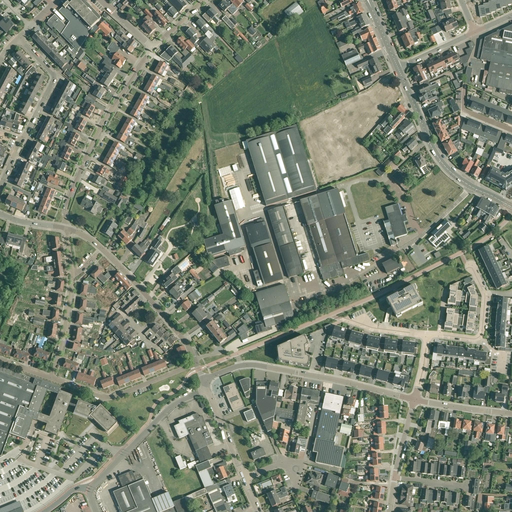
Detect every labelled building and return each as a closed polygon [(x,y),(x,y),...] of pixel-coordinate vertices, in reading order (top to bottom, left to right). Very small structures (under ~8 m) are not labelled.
[(78,51),(80,48),(82,45),(83,44),(89,34),(93,29),(92,28),(99,21),(101,17),(84,0),(70,0),(59,11),(69,22),(66,27),(55,15),(48,21),(78,51)] [(168,0),(180,12),(187,5),(181,0),(168,0)] [(233,4),(237,9),(240,6),(239,5),(243,2),(240,0),(230,0),(231,0),(230,1),(233,4)] [(324,9),(328,7),(324,0),(321,0),(318,3),(322,11),(324,9)] [(396,3),(388,5),(390,11),(398,8),(397,7),(402,5),(402,4),(406,2),(405,0),(403,0),(401,1),(396,3)] [(499,0),(493,0),(494,1),(496,10),(501,9),(501,8),(499,0)] [(238,10),(237,9),(233,4),(230,6),(228,3),(227,5),(224,1),(223,2),(222,1),(219,5),(219,6),(224,12),(227,9),(232,15),(238,10)] [(168,12),(173,18),(174,18),(175,18),(176,16),(176,15),(178,13),(168,2),(166,4),(170,8),(171,9),(168,12)] [(352,5),(352,6),(353,8),(344,12),(344,13),(345,15),(349,13),(362,7),(359,2),(352,5)] [(303,12),(296,3),(284,12),(292,21),(303,12)] [(450,3),(441,5),(442,8),(440,9),(440,11),(434,12),(436,16),(438,14),(445,13),(452,11),(450,3)] [(364,12),(362,7),(349,13),(345,15),(346,17),(355,13),(356,15),(364,12)] [(396,24),(403,21),(401,17),(408,15),(405,8),(401,10),(402,13),(400,14),(392,17),(396,24)] [(212,20),(216,24),(220,21),(216,16),(217,14),(212,9),(203,17),(208,23),(212,20)] [(150,19),(153,16),(147,10),(144,12),(148,16),(150,19)] [(155,20),(158,23),(161,26),(162,25),(164,27),(168,23),(163,17),(163,18),(160,16),(161,15),(158,11),(155,14),(154,13),(153,14),(157,18),(155,20)] [(359,23),(367,20),(365,14),(356,18),(355,19),(355,20),(349,23),(351,27),(359,23)] [(438,14),(436,16),(440,26),(443,24),(446,32),(452,30),(448,21),(443,24),(438,14)] [(150,19),(148,16),(143,21),(145,23),(153,32),(156,29),(153,26),(156,24),(150,19)] [(2,21),(0,19),(0,26),(2,29),(10,22),(6,18),(2,21)] [(448,21),(452,30),(458,27),(454,19),(451,20),(450,18),(448,20),(448,21)] [(201,19),(196,24),(205,34),(205,35),(207,38),(210,40),(213,36),(209,31),(205,27),(206,25),(201,19)] [(367,20),(359,23),(360,26),(354,29),(355,30),(351,32),(352,33),(348,34),(349,37),(353,36),(359,33),(361,31),(360,29),(361,29),(369,25),(367,20)] [(235,26),(230,22),(230,21),(226,24),(232,30),(235,27),(235,26)] [(404,25),(403,21),(396,24),(399,32),(406,29),(406,28),(408,27),(409,30),(414,28),(411,22),(404,25)] [(10,22),(2,29),(6,33),(14,26),(10,22)] [(107,36),(112,31),(103,23),(99,27),(107,36)] [(153,32),(145,23),(141,27),(145,31),(146,31),(150,35),(153,32)] [(511,25),(492,35),(492,38),(490,37),(488,49),(493,50),(511,53),(511,25)] [(257,32),(252,27),(248,30),(253,36),(257,32)] [(439,33),(436,27),(431,30),(433,35),(439,33)] [(197,35),(197,34),(191,28),(186,33),(191,39),(190,40),(190,41),(197,48),(199,46),(196,43),(199,40),(196,36),(197,35)] [(361,31),(359,33),(360,37),(359,40),(365,42),(366,39),(367,39),(367,38),(374,35),(371,28),(364,31),(364,32),(363,32),(362,31),(361,31)] [(404,43),(411,40),(410,37),(411,37),(412,35),(417,32),(415,29),(408,32),(409,34),(401,37),(404,43)] [(123,41),(134,49),(137,45),(119,31),(118,32),(117,33),(119,36),(122,40),(123,41)] [(37,43),(42,37),(38,33),(33,38),(37,43)] [(367,38),(367,39),(369,43),(365,45),(366,48),(377,42),(374,35),(367,38)] [(492,38),(492,35),(480,40),(477,58),(480,59),(480,60),(490,62),(493,50),(488,49),(490,37),(492,38)] [(122,40),(119,36),(117,40),(120,42),(122,43),(120,45),(125,49),(124,49),(131,54),(134,49),(123,41),(122,40)] [(42,37),(37,43),(41,47),(46,42),(42,37)] [(176,42),(182,48),(184,51),(187,48),(190,52),(195,47),(189,41),(186,43),(185,41),(186,40),(183,37),(182,38),(176,42)] [(207,38),(201,43),(203,46),(207,49),(207,48),(211,52),(214,48),(216,51),(218,50),(218,49),(216,47),(216,46),(212,42),(212,43),(212,42),(210,40),(207,38)] [(339,49),(349,44),(347,39),(336,44),(339,49)] [(414,45),(411,40),(404,43),(406,48),(414,45)] [(113,59),(123,65),(126,61),(122,58),(123,57),(118,54),(118,55),(116,54),(120,49),(115,45),(116,44),(113,41),(108,49),(111,51),(110,53),(113,56),(114,55),(115,56),(113,59)] [(46,42),(41,47),(45,51),(52,44),(53,44),(51,42),(49,44),(46,42)] [(377,42),(366,48),(369,55),(381,49),(377,42)] [(52,44),(45,51),(50,56),(55,50),(57,49),(52,44)] [(190,63),(185,57),(182,61),(176,55),(178,53),(172,47),(166,52),(161,57),(168,62),(172,59),(178,65),(180,63),(184,68),(190,63)] [(55,50),(50,56),(54,60),(59,55),(55,50)] [(343,59),(343,60),(345,65),(346,65),(359,59),(357,54),(357,53),(355,50),(342,56),(341,56),(343,59)] [(511,53),(493,50),(490,62),(488,72),(484,71),(482,83),(486,84),(485,86),(500,89),(499,93),(511,95),(511,53)] [(92,54),(99,59),(101,57),(95,51),(92,54)] [(461,59),(460,58),(458,54),(456,55),(455,53),(452,54),(451,51),(449,52),(455,65),(459,63),(461,64),(462,64),(463,63),(461,59)] [(17,61),(23,56),(19,52),(13,57),(17,61)] [(448,56),(445,57),(449,66),(452,64),(453,66),(455,65),(449,52),(446,53),(448,56)] [(185,57),(190,63),(191,63),(195,60),(189,53),(185,57)] [(237,57),(241,62),(243,60),(238,55),(236,53),(235,55),(236,57),(237,57)] [(59,55),(54,60),(58,64),(63,59),(66,57),(64,55),(62,57),(59,55)] [(123,65),(113,59),(112,61),(106,57),(107,56),(105,55),(103,58),(110,64),(115,68),(117,66),(120,68),(122,65),(122,66),(123,65)] [(23,56),(17,61),(21,66),(27,60),(23,56)] [(442,56),(440,57),(446,70),(447,69),(446,67),(449,66),(445,57),(443,58),(442,56)] [(446,70),(440,57),(437,58),(438,60),(436,62),(440,70),(443,68),(444,70),(446,70)] [(68,63),(63,59),(58,64),(62,69),(68,63)] [(368,69),(379,65),(377,59),(369,62),(368,59),(357,65),(358,69),(364,67),(364,68),(367,67),(368,69)] [(27,60),(21,66),(22,66),(16,71),(19,74),(22,77),(23,75),(20,71),(23,68),(26,70),(31,65),(27,60)] [(440,70),(436,62),(434,63),(433,60),(430,61),(436,74),(438,73),(437,71),(440,70)] [(436,74),(430,61),(428,62),(429,65),(427,66),(431,74),(434,73),(435,75),(436,74)] [(157,67),(164,71),(167,66),(160,62),(157,67)] [(379,65),(368,69),(368,70),(369,72),(370,71),(372,76),(375,75),(382,71),(379,65)] [(415,74),(427,68),(426,66),(422,68),(421,65),(413,69),(414,71),(413,72),(414,74),(415,74)] [(34,80),(41,84),(44,78),(37,75),(35,71),(36,70),(32,66),(27,71),(31,75),(33,72),(36,77),(34,80)] [(108,67),(105,72),(107,73),(114,78),(117,73),(108,67)] [(164,71),(157,67),(155,72),(162,76),(164,71)] [(469,84),(472,69),(467,67),(464,82),(469,84)] [(7,68),(4,74),(11,77),(14,72),(7,68)] [(415,74),(416,76),(413,77),(415,80),(425,75),(424,72),(428,70),(427,68),(415,74)] [(107,73),(104,79),(111,83),(114,78),(107,73)] [(11,77),(4,74),(1,79),(8,82),(11,77)] [(428,74),(425,75),(415,80),(416,82),(418,81),(419,83),(423,82),(424,83),(428,81),(428,79),(426,76),(428,75),(428,74)] [(96,91),(103,95),(106,91),(99,86),(96,85),(94,83),(95,81),(87,75),(85,79),(93,85),(92,86),(94,87),(96,88),(94,90),(96,91)] [(153,76),(150,81),(157,85),(160,80),(153,76)] [(372,81),(370,77),(362,80),(364,85),(372,81)] [(1,79),(0,81),(0,84),(5,88),(8,82),(1,79)] [(111,83),(104,79),(102,81),(100,79),(98,81),(108,88),(111,83)] [(41,84),(34,80),(32,85),(38,89),(41,84)] [(150,81),(147,86),(154,90),(157,85),(150,81)] [(67,82),(64,87),(71,91),(73,85),(67,82)] [(421,96),(426,94),(440,87),(438,83),(432,86),(431,83),(427,85),(418,89),(419,90),(418,91),(419,93),(420,93),(421,94),(421,96)] [(32,85),(29,91),(35,94),(38,89),(32,85)] [(154,90),(147,86),(144,91),(151,95),(154,90)] [(64,87),(61,92),(68,96),(71,91),(64,87)] [(35,94),(29,91),(26,96),(33,100),(35,94)] [(103,95),(96,91),(95,93),(92,92),(91,93),(90,93),(88,96),(94,100),(96,98),(100,100),(103,95)] [(70,97),(68,96),(61,92),(58,98),(65,101),(67,102),(70,97)] [(94,100),(88,96),(84,94),(82,98),(84,99),(82,102),(86,104),(85,105),(88,107),(86,110),(92,113),(95,108),(89,104),(90,102),(92,104),(94,100)] [(146,103),(148,101),(149,98),(142,94),(139,100),(146,104),(146,103)] [(426,94),(421,96),(418,97),(419,97),(418,98),(419,98),(418,99),(419,101),(420,101),(421,101),(422,102),(422,104),(429,101),(429,102),(437,99),(435,95),(428,98),(426,94)] [(33,100),(26,96),(23,95),(21,100),(23,102),(23,101),(30,105),(33,100)] [(478,106),(480,99),(471,96),(469,103),(467,107),(473,109),(476,110),(478,106)] [(65,101),(58,98),(55,103),(62,107),(65,101)] [(476,110),(479,111),(485,114),(489,103),(480,99),(478,106),(476,110)] [(146,104),(139,100),(136,105),(143,109),(146,104)] [(23,102),(20,107),(27,110),(30,105),(23,101),(23,102)] [(431,110),(427,112),(429,115),(428,115),(429,119),(430,118),(431,119),(436,117),(436,118),(440,116),(439,115),(440,115),(437,109),(443,106),(441,102),(430,107),(431,110)] [(62,107),(55,103),(55,104),(54,103),(52,106),(54,106),(53,108),(59,112),(62,107)] [(485,114),(491,116),(494,117),(495,114),(498,107),(489,103),(485,114)] [(27,110),(20,107),(17,105),(15,107),(19,109),(17,112),(24,116),(27,110)] [(136,105),(133,110),(140,114),(143,109),(136,105)] [(399,114),(404,118),(409,112),(402,105),(396,111),(399,114)] [(494,118),(497,119),(503,121),(507,110),(498,107),(495,114),(494,117),(494,118)] [(59,112),(53,108),(52,109),(51,108),(50,111),(51,111),(50,114),(56,117),(59,112)] [(79,111),(78,114),(81,116),(82,114),(83,115),(89,118),(92,113),(86,110),(84,113),(79,111)] [(140,114),(133,110),(130,115),(137,119),(140,114)] [(511,112),(507,110),(503,121),(509,124),(511,125),(511,124),(511,112)] [(16,113),(13,122),(11,129),(17,131),(19,123),(17,123),(19,115),(16,113)] [(81,116),(78,114),(76,117),(80,120),(78,124),(84,127),(87,122),(80,118),(81,116)] [(404,118),(399,114),(393,120),(394,121),(389,126),(389,125),(386,128),(384,131),(388,136),(390,134),(396,127),(404,118)] [(392,118),(388,115),(380,124),(384,128),(392,118)] [(48,117),(45,123),(52,126),(55,121),(48,117)] [(125,124),(132,128),(135,123),(128,119),(125,124)] [(474,122),(465,119),(461,129),(470,133),(474,122)] [(400,135),(411,124),(408,121),(401,126),(403,129),(399,133),(396,136),(397,138),(400,135)] [(443,126),(448,123),(447,121),(441,124),(440,121),(433,125),(433,126),(433,128),(434,128),(435,130),(443,126)] [(479,137),(483,126),(474,122),(470,133),(479,137)] [(52,126),(45,123),(42,128),(49,132),(52,126)] [(84,127),(78,124),(76,128),(71,125),(69,128),(74,130),(74,129),(75,129),(82,132),(84,127)] [(132,128),(125,124),(122,129),(129,133),(132,128)] [(415,128),(411,124),(400,135),(397,138),(398,138),(401,136),(403,138),(407,134),(409,136),(412,133),(412,134),(414,132),(413,130),(415,128)] [(317,191),(296,126),(246,141),(266,207),(317,191)] [(446,132),(443,126),(435,130),(439,137),(452,131),(451,129),(446,132)] [(492,130),(483,126),(479,137),(488,140),(492,130)] [(74,130),(69,128),(68,127),(66,131),(73,134),(71,138),(77,141),(80,136),(73,133),(72,133),(74,130)] [(42,128),(39,133),(46,137),(49,132),(42,128)] [(122,129),(119,134),(127,138),(129,139),(134,142),(135,141),(130,138),(131,137),(128,135),(129,133),(122,129)] [(497,144),(501,133),(492,130),(488,140),(497,144)] [(453,134),(452,131),(439,137),(442,142),(449,138),(448,136),(453,134)] [(49,138),(46,137),(39,133),(37,139),(43,142),(45,140),(47,142),(49,138)] [(127,138),(119,134),(117,139),(124,143),(127,138)] [(390,134),(388,136),(384,140),(384,141),(384,140),(386,142),(392,136),(390,134)] [(501,138),(497,148),(499,149),(501,150),(502,151),(506,143),(511,145),(511,137),(507,135),(505,140),(501,138)] [(410,139),(408,136),(404,139),(404,140),(400,143),(402,145),(410,139)] [(61,139),(60,142),(67,145),(68,143),(75,147),(77,141),(71,138),(69,142),(64,140),(64,141),(61,139)] [(411,151),(418,145),(412,139),(401,149),(404,152),(409,148),(411,151)] [(452,143),(450,140),(443,144),(445,148),(446,150),(458,143),(460,142),(460,140),(458,140),(456,141),(452,143)] [(34,142),(32,148),(38,151),(41,146),(34,142)] [(67,145),(60,142),(59,142),(57,145),(61,147),(61,148),(65,150),(64,153),(70,156),(73,150),(66,147),(67,145)] [(115,142),(112,147),(119,151),(127,156),(128,154),(123,151),(123,150),(121,149),(122,146),(115,142)] [(449,156),(456,152),(458,150),(457,147),(459,146),(458,143),(446,150),(447,152),(449,156)] [(119,151),(112,147),(109,152),(116,157),(118,153),(126,158),(127,156),(119,151)] [(32,148),(29,153),(36,157),(38,151),(32,148)] [(475,154),(474,157),(476,158),(478,155),(481,157),(482,155),(483,153),(484,151),(481,149),(478,148),(475,154)] [(394,160),(401,154),(398,150),(391,156),(394,160)] [(109,152),(106,158),(113,162),(116,157),(109,152)] [(44,161),(41,160),(36,157),(29,153),(26,159),(33,162),(34,160),(43,165),(44,161)] [(48,155),(48,156),(52,158),(56,159),(57,159),(59,160),(60,158),(68,161),(70,156),(64,153),(62,157),(57,155),(57,156),(53,155),(52,157),(48,155)] [(141,160),(141,159),(143,156),(137,153),(135,157),(136,157),(135,160),(139,162),(140,160),(141,160)] [(423,167),(426,165),(422,160),(423,159),(421,155),(414,159),(416,162),(415,163),(417,166),(420,169),(421,169),(423,168),(423,167)] [(52,158),(48,156),(42,168),(45,169),(50,159),(56,162),(54,165),(58,166),(57,169),(63,172),(66,165),(58,162),(59,160),(57,159),(56,159),(52,158)] [(113,162),(106,158),(103,163),(110,167),(113,162)] [(394,162),(390,158),(383,165),(387,169),(394,162)] [(120,168),(123,163),(118,160),(115,165),(120,168)] [(464,166),(462,170),(464,171),(465,172),(464,172),(467,174),(467,173),(468,173),(472,166),(475,161),(473,160),(471,163),(465,160),(462,165),(464,166)] [(474,167),(470,175),(477,178),(481,170),(476,168),(479,161),(476,160),(475,161),(472,166),(474,167)] [(22,168),(29,171),(31,166),(24,163),(23,162),(21,166),(23,166),(22,168)] [(101,166),(99,171),(97,170),(95,173),(100,176),(100,174),(103,176),(105,172),(108,174),(110,171),(101,166)] [(487,175),(485,180),(492,184),(503,189),(504,187),(505,188),(506,189),(505,191),(506,191),(507,190),(511,186),(511,168),(506,172),(507,174),(506,175),(505,176),(502,174),(503,172),(491,166),(489,171),(487,175)] [(387,172),(382,167),(376,172),(381,177),(387,172)] [(29,171),(22,168),(19,174),(26,177),(29,171)] [(26,177),(19,174),(17,179),(24,182),(27,184),(28,181),(25,179),(26,177)] [(47,186),(49,182),(51,183),(58,186),(58,185),(59,185),(60,182),(59,182),(60,180),(57,178),(57,176),(54,175),(54,176),(50,174),(49,179),(44,177),(43,176),(40,183),(41,183),(46,185),(47,186)] [(106,181),(102,179),(96,176),(93,182),(99,185),(101,182),(104,184),(106,181)] [(128,179),(123,176),(118,186),(123,188),(128,179)] [(24,182),(17,179),(14,185),(21,188),(24,182)] [(39,191),(42,192),(53,196),(55,191),(48,188),(47,191),(46,191),(46,190),(40,188),(39,191)] [(351,233),(349,226),(338,190),(317,196),(332,244),(352,238),(351,233)] [(53,196),(42,192),(41,194),(45,196),(44,198),(51,201),(53,196)] [(106,193),(103,198),(114,204),(117,199),(106,193)] [(15,198),(15,197),(9,195),(5,204),(11,206),(15,198)] [(121,195),(115,206),(120,208),(122,204),(125,206),(129,199),(121,195)] [(358,256),(356,250),(352,238),(332,244),(317,196),(300,201),(308,226),(309,225),(317,249),(316,249),(320,261),(319,262),(320,268),(319,268),(321,274),(321,275),(322,274),(324,280),(344,274),(343,272),(344,272),(343,269),(348,267),(346,260),(352,258),(358,256)] [(18,199),(15,198),(11,206),(17,209),(21,199),(18,198),(18,199)] [(91,201),(85,198),(81,205),(87,209),(87,210),(95,215),(101,205),(92,201),(91,201)] [(476,217),(486,200),(481,198),(475,207),(478,209),(474,215),(476,217)] [(24,201),(21,199),(17,209),(22,211),(24,208),(26,209),(27,206),(23,204),(24,201)] [(223,234),(204,241),(203,241),(206,248),(202,249),(203,253),(207,251),(209,259),(228,252),(230,257),(241,254),(241,252),(245,251),(244,248),(246,247),(235,211),(232,202),(232,201),(225,203),(223,199),(215,201),(217,205),(214,206),(223,234)] [(486,200),(476,217),(479,218),(482,211),(485,213),(490,203),(486,200)] [(50,206),(39,201),(38,203),(41,205),(40,207),(48,210),(50,206)] [(490,203),(485,213),(487,214),(482,223),(485,224),(486,222),(495,206),(490,203)] [(383,222),(389,240),(391,246),(391,247),(397,245),(396,243),(397,243),(397,241),(396,242),(395,239),(408,235),(404,222),(405,222),(403,216),(402,216),(398,204),(385,208),(387,214),(389,220),(383,222)] [(288,278),(304,273),(283,206),(268,211),(288,278)] [(500,208),(495,206),(486,222),(485,224),(487,225),(492,217),(494,218),(500,208)] [(129,225),(134,217),(130,214),(124,223),(129,225)] [(140,226),(143,227),(146,223),(143,221),(137,218),(133,226),(134,229),(133,230),(130,233),(132,235),(135,232),(136,228),(139,225),(140,226)] [(253,272),(256,282),(258,287),(263,285),(263,286),(283,280),(271,243),(265,222),(264,219),(257,221),(258,224),(245,228),(252,249),(253,253),(251,253),(256,271),(253,272)] [(118,226),(109,221),(109,220),(109,221),(102,232),(111,237),(118,226)] [(433,236),(428,240),(436,248),(443,242),(444,243),(450,238),(446,234),(447,233),(446,231),(450,227),(451,226),(445,221),(445,220),(431,234),(433,236)] [(143,227),(142,229),(142,228),(141,230),(138,236),(141,238),(146,230),(144,230),(148,224),(146,223),(143,227)] [(484,232),(487,229),(483,224),(479,228),(484,232)] [(123,241),(128,235),(124,231),(118,236),(123,241)] [(13,245),(15,236),(7,234),(6,238),(3,237),(1,245),(5,246),(6,244),(13,245)] [(128,235),(123,241),(127,245),(132,239),(128,235)] [(15,236),(13,245),(19,247),(19,250),(18,253),(22,254),(23,251),(25,242),(21,241),(22,237),(15,236)] [(51,237),(55,266),(51,266),(52,271),(49,272),(49,275),(56,274),(57,277),(65,276),(61,244),(60,244),(59,236),(51,237)] [(160,236),(157,239),(156,241),(152,246),(150,249),(151,250),(145,260),(153,265),(160,256),(159,256),(162,252),(157,249),(162,243),(160,241),(162,238),(160,236)] [(142,247),(148,242),(146,240),(143,243),(143,242),(139,246),(137,244),(132,249),(136,254),(142,247)] [(142,247),(136,254),(140,258),(145,253),(143,251),(147,247),(150,243),(148,242),(142,247)] [(481,256),(491,252),(488,246),(482,249),(482,248),(479,250),(480,250),(479,251),(481,256)] [(481,256),(484,262),(493,257),(491,252),(481,256)] [(369,261),(367,254),(358,257),(358,256),(352,258),(354,265),(362,262),(362,263),(369,261)] [(230,266),(227,256),(211,262),(219,270),(230,266)] [(484,262),(486,267),(496,263),(493,257),(484,262)] [(399,268),(394,258),(382,264),(387,274),(399,268)] [(184,271),(192,264),(187,259),(180,266),(184,271)] [(499,268),(496,263),(486,267),(489,273),(499,268)] [(166,288),(173,282),(177,278),(175,276),(177,274),(181,271),(182,271),(177,266),(165,277),(167,279),(162,283),(166,288)] [(93,275),(96,279),(104,272),(101,268),(93,275)] [(492,278),(501,274),(499,268),(489,273),(492,278)] [(129,291),(133,286),(119,273),(113,280),(116,283),(123,290),(125,287),(129,291)] [(494,283),(504,279),(501,274),(492,278),(494,283)] [(64,291),(65,281),(55,281),(55,279),(49,279),(49,287),(56,287),(56,291),(64,291)] [(506,285),(504,279),(494,283),(497,289),(506,285)] [(81,293),(81,310),(88,310),(88,309),(98,309),(98,303),(89,303),(89,294),(96,294),(96,290),(99,290),(98,285),(95,285),(95,288),(90,288),(90,281),(89,281),(89,285),(85,285),(85,293),(81,293)] [(169,292),(173,296),(183,288),(184,287),(178,281),(173,286),(175,287),(169,292)] [(457,291),(458,282),(450,286),(449,290),(450,290),(449,295),(461,297),(462,291),(457,291)] [(186,290),(183,288),(173,296),(177,301),(181,297),(183,300),(186,297),(186,296),(194,289),(191,285),(186,290)] [(219,289),(219,290),(213,294),(215,296),(221,291),(220,291),(225,288),(224,285),(222,287),(219,289)] [(255,294),(261,311),(270,308),(289,302),(284,285),(255,294)] [(398,294),(387,300),(389,305),(390,305),(391,308),(396,317),(401,314),(409,310),(423,303),(418,295),(416,290),(414,286),(406,289),(405,290),(403,291),(403,292),(400,293),(398,294)] [(475,290),(473,286),(469,288),(467,289),(468,292),(466,293),(466,297),(477,299),(478,296),(475,290)] [(132,298),(138,305),(142,302),(138,298),(140,296),(135,290),(132,293),(134,296),(132,298)] [(197,290),(195,291),(188,296),(192,302),(199,297),(201,295),(197,290)] [(63,294),(56,293),(54,305),(61,306),(63,294)] [(463,297),(461,297),(449,295),(449,300),(448,300),(447,304),(455,305),(456,302),(460,302),(460,300),(463,300),(463,297)] [(138,305),(132,298),(129,296),(127,298),(129,300),(127,302),(134,309),(138,305)] [(463,297),(463,300),(465,300),(465,303),(469,303),(469,307),(477,308),(477,304),(477,299),(466,297),(463,297)] [(134,309),(127,302),(125,300),(123,302),(125,304),(121,308),(123,309),(128,315),(134,309)] [(189,306),(191,304),(188,301),(182,306),(186,311),(190,308),(189,306)] [(261,311),(263,318),(268,317),(271,327),(295,319),(289,302),(270,308),(261,311)] [(196,319),(203,312),(201,310),(203,307),(199,303),(195,307),(198,310),(192,315),(196,319)] [(45,310),(44,316),(51,316),(49,337),(58,338),(61,310),(53,309),(53,311),(45,310)] [(447,314),(446,318),(460,320),(461,318),(458,318),(458,315),(454,314),(455,311),(447,310),(446,314),(447,314)] [(203,312),(196,319),(200,323),(205,318),(208,322),(213,318),(208,313),(205,315),(203,312)] [(468,312),(468,316),(463,315),(463,318),(461,318),(460,320),(474,322),(475,318),(476,313),(468,312)] [(79,325),(75,350),(79,351),(79,349),(81,349),(84,325),(95,327),(95,325),(100,325),(100,322),(107,323),(107,318),(100,317),(100,321),(94,320),(95,314),(86,313),(86,314),(81,313),(79,325)] [(116,319),(115,321),(113,322),(109,326),(113,330),(120,324),(118,322),(123,317),(121,315),(119,317),(118,318),(116,316),(115,317),(116,319)] [(228,329),(231,327),(221,315),(216,319),(218,321),(219,320),(222,324),(223,323),(228,329)] [(258,334),(272,330),(272,328),(271,327),(268,317),(263,318),(265,324),(255,327),(258,334)] [(446,318),(445,323),(444,327),(452,328),(453,325),(457,325),(459,326),(460,323),(460,320),(446,318)] [(419,330),(420,320),(409,319),(409,325),(416,326),(415,330),(419,330)] [(474,322),(460,320),(460,323),(459,326),(466,327),(466,330),(474,331),(474,327),(474,322)] [(121,326),(120,324),(113,330),(116,334),(128,324),(126,321),(121,326)] [(220,344),(227,339),(213,322),(206,327),(220,344)] [(116,334),(114,336),(117,341),(120,338),(127,332),(125,330),(130,326),(128,324),(116,334)] [(154,336),(161,329),(157,325),(151,330),(150,329),(144,334),(146,336),(151,332),(153,335),(154,336)] [(242,335),(246,331),(243,326),(238,330),(242,335)] [(337,341),(338,337),(341,328),(335,326),(332,335),(331,334),(329,339),(331,339),(337,341)] [(154,336),(153,335),(149,339),(151,341),(156,336),(158,338),(159,339),(167,333),(162,328),(161,329),(154,336)] [(342,343),(345,344),(347,338),(344,337),(347,330),(342,328),(341,328),(341,329),(338,339),(341,340),(343,340),(342,343)] [(129,334),(127,332),(120,338),(123,342),(136,332),(134,330),(129,334)] [(136,332),(123,342),(127,347),(131,343),(133,346),(136,344),(133,341),(134,340),(132,338),(137,334),(136,332)] [(159,339),(158,338),(154,342),(156,344),(161,339),(164,342),(165,343),(172,336),(168,332),(167,333),(159,339)] [(347,338),(345,344),(349,345),(349,343),(349,342),(354,344),(358,333),(352,332),(350,339),(347,338)] [(358,333),(354,344),(360,346),(359,348),(363,349),(364,343),(361,342),(364,335),(358,333)] [(165,343),(164,342),(159,346),(161,348),(167,343),(170,347),(172,346),(172,345),(177,340),(173,335),(172,336),(165,343)] [(278,355),(278,356),(278,358),(279,358),(279,359),(280,361),(279,361),(279,362),(287,363),(289,364),(289,363),(293,363),(293,364),(297,365),(306,367),(307,367),(308,367),(308,365),(308,364),(309,362),(309,360),(310,357),(306,357),(306,354),(305,349),(305,347),(308,345),(307,343),(306,340),(305,338),(304,336),(295,340),(290,342),(290,343),(287,344),(287,343),(285,344),(277,348),(278,348),(278,350),(279,351),(278,351),(278,353),(278,355)] [(369,336),(367,344),(364,343),(363,349),(366,350),(366,349),(372,350),(374,338),(369,336)] [(379,346),(380,339),(374,338),(372,350),(377,351),(377,352),(381,353),(382,347),(379,346)] [(381,353),(384,353),(390,353),(391,340),(385,340),(385,347),(382,347),(381,353)] [(398,355),(399,349),(396,349),(397,341),(391,340),(390,353),(395,354),(398,355)] [(407,355),(409,343),(403,342),(402,349),(399,349),(398,355),(398,356),(401,356),(402,355),(407,355)] [(496,342),(495,347),(499,348),(499,351),(505,351),(506,343),(496,342)] [(415,343),(409,343),(408,353),(413,354),(413,357),(416,357),(417,351),(414,351),(415,343)] [(35,357),(49,360),(51,354),(37,351),(35,357)] [(29,362),(30,357),(17,352),(15,357),(29,362)] [(486,353),(481,352),(480,362),(485,363),(484,365),(490,365),(491,357),(486,356),(486,353)] [(325,368),(330,369),(332,359),(327,358),(328,357),(324,356),(323,362),(326,363),(325,368)] [(330,369),(336,370),(337,365),(340,366),(341,360),(342,359),(333,357),(332,359),(330,369)] [(350,362),(341,360),(340,366),(343,366),(342,372),(348,373),(350,362)] [(64,368),(79,372),(81,363),(77,362),(77,364),(65,362),(64,368)] [(141,371),(141,373),(119,381),(120,385),(169,368),(167,362),(141,371)] [(348,373),(353,374),(354,369),(357,370),(359,364),(350,362),(348,373)] [(364,377),(367,366),(359,364),(357,370),(360,370),(359,375),(364,377)] [(364,377),(370,378),(371,373),(374,374),(376,368),(373,367),(373,366),(367,365),(367,366),(364,377)] [(0,456),(1,457),(9,434),(25,440),(32,419),(47,424),(44,431),(57,436),(61,423),(68,405),(75,408),(73,413),(92,420),(92,419),(107,433),(117,422),(99,405),(96,408),(78,401),(76,406),(68,403),(71,396),(58,391),(59,388),(34,379),(0,366),(0,456)] [(376,380),(381,381),(384,372),(379,370),(379,369),(376,368),(374,374),(377,375),(376,380)] [(436,373),(435,373),(434,371),(432,372),(429,376),(429,379),(428,384),(431,384),(430,393),(438,394),(439,387),(435,386),(435,383),(434,382),(435,378),(432,378),(433,377),(436,373)] [(389,373),(384,372),(381,381),(387,383),(388,378),(391,379),(393,373),(389,372),(389,373)] [(79,373),(77,380),(96,385),(99,375),(93,373),(92,377),(79,373)] [(391,379),(394,379),(393,384),(398,386),(400,376),(396,375),(396,374),(393,373),(391,379)] [(400,376),(398,386),(403,387),(405,382),(408,383),(410,376),(401,374),(400,376)] [(102,384),(104,389),(116,384),(114,379),(102,384)] [(250,380),(250,379),(247,379),(245,379),(239,382),(246,398),(250,397),(248,392),(250,391),(249,390),(250,390),(250,380)] [(267,385),(267,384),(266,384),(263,384),(263,383),(260,383),(260,382),(257,382),(256,405),(268,432),(272,431),(277,402),(276,400),(277,400),(277,397),(276,396),(272,396),(271,398),(266,397),(266,395),(265,394),(267,385)] [(270,385),(267,385),(265,394),(266,395),(266,397),(271,398),(272,396),(276,396),(277,391),(277,392),(278,385),(270,383),(270,385)] [(228,398),(230,401),(229,402),(233,410),(243,406),(234,384),(224,388),(228,398)] [(469,392),(470,386),(464,385),(464,389),(458,388),(458,392),(459,392),(458,398),(461,398),(461,399),(463,399),(464,398),(465,399),(466,391),(469,392)] [(508,390),(508,385),(503,385),(502,390),(502,395),(496,394),(495,401),(503,402),(504,396),(507,397),(508,390)] [(286,391),(285,398),(288,399),(288,400),(295,401),(297,388),(290,387),(290,392),(286,391)] [(485,393),(485,389),(475,387),(474,391),(474,392),(473,392),(472,397),(473,398),(473,399),(476,399),(476,400),(479,400),(480,399),(484,400),(485,393)] [(307,402),(307,404),(319,406),(321,395),(319,395),(320,392),(309,390),(306,389),(306,390),(302,389),(301,395),(300,401),(307,402)] [(340,468),(345,448),(335,446),(335,443),(337,443),(338,437),(335,437),(342,404),(343,403),(344,398),(339,397),(330,394),(325,394),(325,395),(324,400),(320,420),(316,439),(313,452),(318,453),(316,463),(328,466),(340,468)] [(354,407),(356,400),(348,398),(347,404),(344,404),(342,415),(350,416),(351,408),(351,407),(354,407)] [(304,425),(305,420),(308,406),(300,405),(297,419),(296,424),(304,425)] [(256,419),(252,410),(244,413),(248,422),(256,419)] [(293,414),(278,411),(276,421),(291,424),(293,414)] [(427,443),(433,445),(434,439),(435,435),(436,429),(435,429),(439,413),(431,411),(431,415),(428,415),(427,420),(430,420),(429,421),(427,421),(425,433),(429,434),(428,438),(427,443)] [(197,466),(209,461),(212,460),(207,446),(213,444),(202,416),(199,417),(197,413),(192,416),(178,422),(180,424),(174,426),(179,439),(188,435),(199,460),(195,462),(197,466)] [(446,427),(447,423),(448,414),(441,413),(440,421),(439,421),(438,428),(445,429),(445,432),(448,433),(449,427),(446,427)] [(451,422),(449,432),(452,432),(452,433),(457,434),(457,433),(461,434),(461,430),(460,429),(461,422),(459,422),(459,420),(458,420),(458,419),(456,419),(455,420),(454,420),(454,422),(451,422)] [(471,431),(471,427),(470,427),(471,422),(464,421),(463,429),(467,430),(466,432),(467,432),(467,436),(470,436),(471,431)] [(471,442),(472,442),(477,443),(479,432),(482,432),(483,428),(481,427),(482,424),(475,423),(473,431),(475,431),(475,436),(472,435),(471,442)] [(352,427),(342,424),(340,433),(350,435),(352,427)] [(486,434),(485,438),(486,438),(489,439),(489,441),(494,442),(494,443),(497,430),(494,429),(494,426),(491,425),(491,424),(488,424),(488,425),(487,425),(486,434)] [(507,440),(508,431),(504,431),(504,427),(498,426),(497,435),(500,435),(499,440),(507,440)] [(287,443),(289,432),(281,430),(280,434),(281,435),(280,441),(287,443)] [(306,448),(307,439),(298,438),(297,444),(293,444),(292,453),(299,454),(300,447),(306,448)] [(423,455),(425,452),(426,449),(423,448),(424,445),(418,442),(415,450),(421,452),(420,454),(423,455)] [(254,461),(266,455),(263,448),(251,453),(254,461)] [(180,456),(175,458),(180,470),(187,467),(185,461),(183,462),(180,456)] [(419,471),(420,460),(416,460),(416,463),(411,462),(410,472),(416,473),(416,470),(419,471)] [(424,461),(420,460),(419,471),(422,471),(422,474),(427,474),(428,464),(423,464),(424,461)] [(209,461),(197,466),(196,466),(199,473),(211,468),(209,461)] [(433,465),(428,464),(427,474),(433,475),(433,472),(436,473),(438,462),(434,462),(433,465)] [(446,476),(448,466),(443,466),(443,463),(439,462),(438,473),(441,473),(441,476),(446,476)] [(221,463),(211,468),(212,467),(212,468),(213,467),(215,471),(216,470),(220,480),(227,477),(223,467),(222,467),(221,463)] [(453,467),(448,466),(446,476),(452,477),(452,475),(455,475),(457,464),(453,464),(453,467)] [(460,465),(457,464),(455,475),(458,475),(458,478),(464,478),(465,468),(460,468),(460,465)] [(212,467),(211,468),(199,473),(205,489),(216,484),(218,483),(217,479),(212,481),(209,475),(214,473),(212,468),(212,467)] [(162,511),(175,507),(169,493),(152,500),(144,480),(143,480),(140,474),(136,472),(133,474),(132,471),(118,477),(123,488),(113,492),(121,511),(162,511)] [(306,482),(316,486),(319,487),(321,482),(321,484),(324,485),(324,484),(326,485),(327,479),(322,478),(323,475),(315,473),(314,476),(309,474),(306,482)] [(335,489),(338,478),(329,475),(327,479),(326,485),(325,486),(335,489)] [(348,480),(341,478),(339,484),(341,485),(338,493),(348,497),(350,491),(348,490),(350,485),(347,484),(348,480),(348,479),(348,480)] [(218,483),(216,484),(219,490),(221,488),(221,487),(227,484),(225,481),(225,480),(218,483)] [(216,484),(205,489),(192,494),(194,499),(208,493),(216,511),(236,511),(235,511),(231,511),(228,503),(225,504),(219,490),(216,484)] [(229,485),(223,488),(227,498),(230,496),(232,501),(237,499),(232,488),(231,489),(229,485)] [(402,489),(401,495),(411,496),(412,489),(411,489),(412,486),(404,485),(404,489),(402,489)] [(283,495),(287,493),(286,491),(287,491),(285,487),(281,489),(282,491),(282,492),(276,494),(275,491),(274,488),(269,490),(270,493),(267,494),(270,500),(278,497),(283,495)] [(430,504),(432,493),(429,493),(429,491),(423,490),(422,500),(427,501),(427,504),(430,504)] [(435,494),(432,493),(430,504),(434,504),(434,501),(440,502),(441,492),(435,491),(435,494)] [(320,501),(329,504),(331,497),(323,494),(318,492),(316,500),(320,501)] [(450,506),(451,496),(448,495),(448,493),(442,492),(441,502),(446,503),(446,506),(450,506)] [(454,496),(451,496),(450,506),(453,507),(453,504),(459,504),(460,494),(454,494),(454,496)] [(411,496),(401,495),(401,501),(402,501),(401,505),(409,506),(409,503),(410,503),(411,496)] [(278,497),(270,500),(272,507),(280,504),(278,497)] [(465,507),(470,507),(470,510),(473,511),(475,500),(471,500),(472,497),(466,497),(465,507)] [(23,511),(19,501),(0,508),(0,511),(23,511)]
